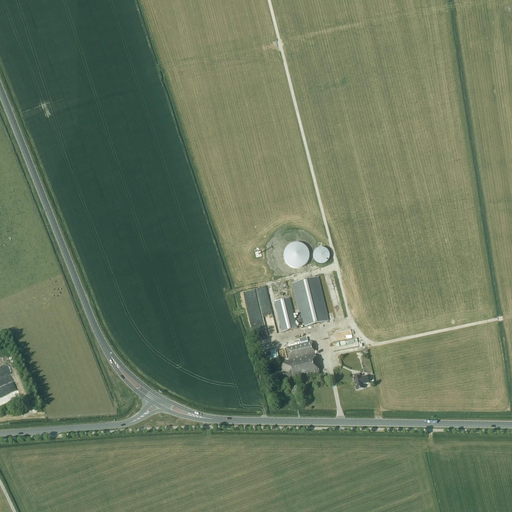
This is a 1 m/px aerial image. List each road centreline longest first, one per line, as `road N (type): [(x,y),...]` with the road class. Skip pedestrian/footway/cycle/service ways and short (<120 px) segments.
road 1 (secondary): [(511,425),(206,420),(158,402)]
road 2 (secondary): [(158,402),(118,369),(93,327),(0,89)]
road 3 (tertiary): [(158,402),(122,426),(0,434)]
